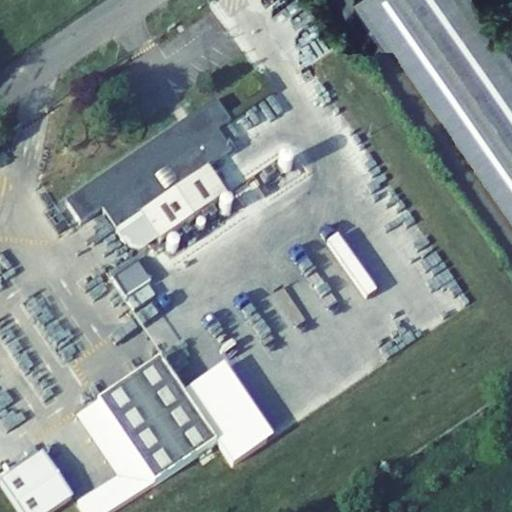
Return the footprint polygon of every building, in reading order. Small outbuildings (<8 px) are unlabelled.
[(511,47),(480,0),(360,0),(511,227),(511,47)] [(231,122),(216,101),(63,205),(79,228),(99,213),(119,241),(235,161),(215,134),(231,122)] [(99,213),(79,228),(92,248),(96,248),(115,235),(99,213)] [(87,259),(70,271),(87,295),(105,282),(110,279),(98,261),(87,259)] [(105,282),(87,295),(94,306),(112,293),(105,282)] [(92,404),(150,485),(210,442),(152,362),(92,404)] [(0,485),(0,491),(14,511),(54,511),(70,501),(39,458),(0,485)]
